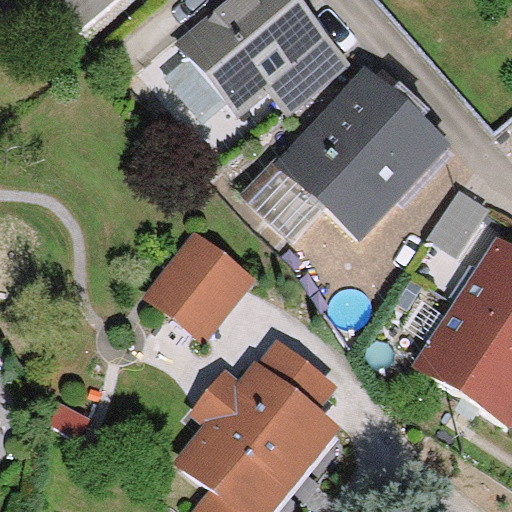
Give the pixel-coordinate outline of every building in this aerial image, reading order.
[(4,0),(0,0),(0,43),(24,23),(4,0)] [(262,78),(322,22),(301,0),(220,0),(173,44),(182,53),(218,93),(230,106),(262,78)] [(322,22),(262,78),(285,103),(346,48),(322,22)] [(218,93),(182,53),(159,74),(196,114),(218,93)] [(285,170),(321,208),(350,238),(442,151),(376,83),(285,170)] [(321,208),(285,170),(277,162),(243,194),(287,240),(321,208)] [(487,204),(452,184),(427,226),(461,246),(487,204)] [(453,295),(511,334),(511,244),(495,233),(453,295)] [(251,281),(198,239),(150,298),(202,340),(251,281)] [(511,402),(511,334),(453,295),(411,358),(501,419),(511,402)] [(341,394),(280,348),(265,367),(257,361),(237,388),(227,380),(192,424),(206,434),(176,473),(216,503),(209,511),(276,511),(339,430),(323,418),(341,394)]
